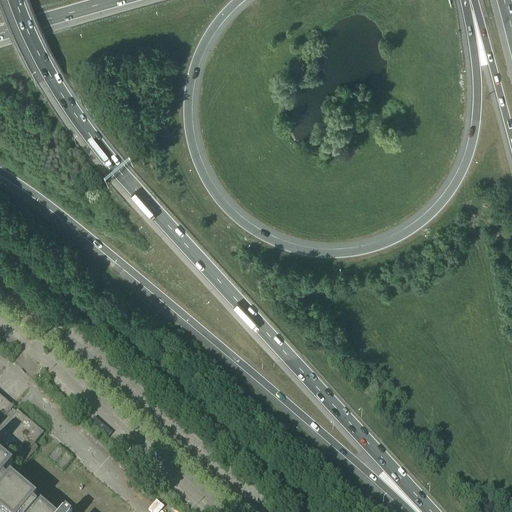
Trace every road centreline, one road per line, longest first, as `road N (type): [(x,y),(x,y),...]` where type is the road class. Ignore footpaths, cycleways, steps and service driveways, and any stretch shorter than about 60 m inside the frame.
road 1 (motorway): [(464,0),(478,106),(455,187),(400,237),(333,254),(291,249),(243,225),(213,192),(194,152),(191,79),(205,44),(241,0)]
road 2 (motorway): [(15,0),(52,79),(107,157),(430,511)]
road 3 (motorway): [(0,173),(119,262),(409,511)]
road 4 (motorway): [(473,0),(511,140)]
road 5 (motorway): [(0,34),(119,0)]
